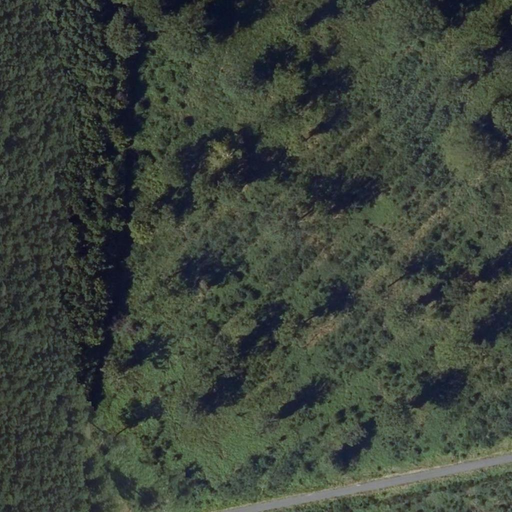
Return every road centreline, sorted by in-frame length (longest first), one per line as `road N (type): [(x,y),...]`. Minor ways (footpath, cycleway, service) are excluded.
road 1 (track): [(125,0),(134,194),(85,409),(112,511)]
road 2 (track): [(511,459),(252,511)]
